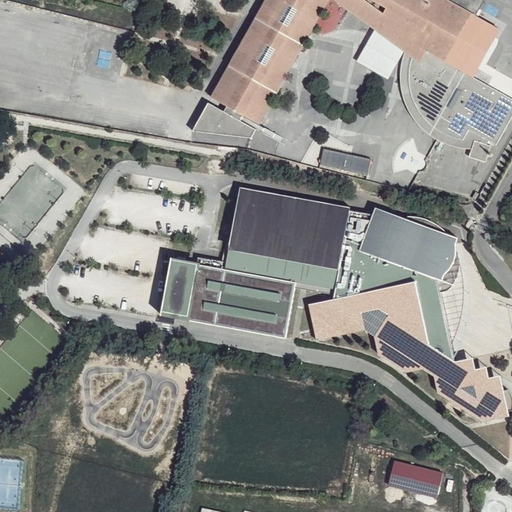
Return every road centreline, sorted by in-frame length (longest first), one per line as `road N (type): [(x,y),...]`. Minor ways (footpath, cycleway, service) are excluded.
road 1 (unclassified): [(511,481),(362,363),(60,301),(53,281),(119,166),(213,178)]
road 2 (unknown): [(53,281),(143,286),(159,275),(156,247),(77,236)]
road 3 (unclassified): [(377,205),(213,178)]
road 4 (unclassified): [(511,184),(481,241),(511,286)]
